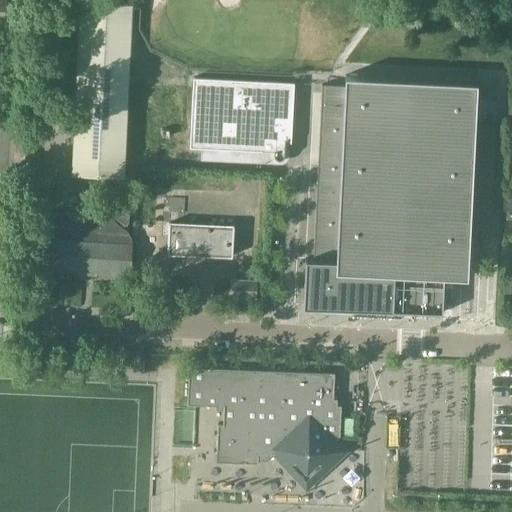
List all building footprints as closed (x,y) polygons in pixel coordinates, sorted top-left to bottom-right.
[(123,173),(124,169),(131,3),(80,1),(72,172),(123,173)] [(380,12),(379,22),(405,23),(405,13),(380,12)] [(306,258),(303,306),(321,306),(322,307),(341,307),(342,307),(401,310),(402,310),(442,312),(444,287),(404,284),(404,274),(444,276),(468,277),(470,236),(490,237),(496,123),(475,122),(477,81),(345,75),(345,85),(322,84),(313,258),(306,258)] [(193,77),(189,147),(205,148),(205,158),(241,159),(241,150),(262,151),(269,151),(272,151),(274,151),(274,153),(274,154),(274,155),(274,156),(275,157),(276,158),(277,159),(278,159),(279,159),(280,159),(281,159),(282,158),(283,158),(284,157),(284,156),(285,155),(285,154),(286,140),(290,140),(289,142),(291,142),(294,82),(193,77)] [(52,211),(49,268),(130,273),(132,238),(129,234),(128,232),(124,228),(126,225),(127,225),(129,223),(129,207),(109,206),(109,210),(110,212),(109,214),(108,215),(107,214),(52,211)] [(170,221),(168,251),(233,254),(234,224),(170,221)] [(256,279),(254,279),(238,278),(237,293),(255,294),(256,279)] [(502,283),(501,294),(511,294),(511,283),(502,283)] [(0,344),(14,346),(15,324),(0,323),(0,344)] [(334,405),(335,373),(189,366),(187,404),(217,406),(216,409),(224,410),(223,424),(218,424),(216,462),(258,464),(258,460),(268,460),(273,455),(306,491),(350,451),(338,438),(340,436),(341,405),(334,405)]
